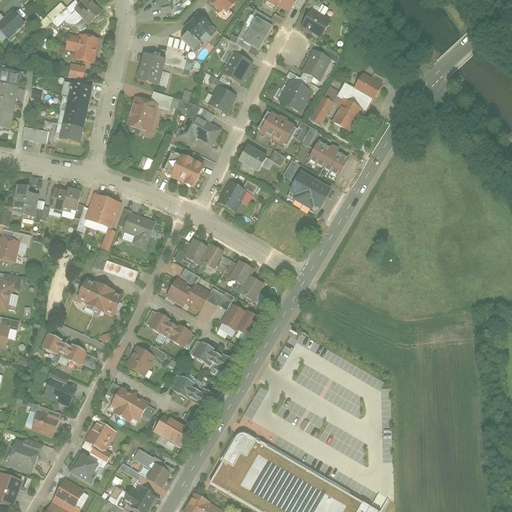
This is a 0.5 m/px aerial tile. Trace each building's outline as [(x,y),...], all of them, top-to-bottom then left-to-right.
[(104,14),(90,0),(87,0),(75,12),(89,28),(104,14)] [(208,0),(207,1),(221,14),(225,10),(227,13),(238,2),(235,0),(208,0)] [(267,0),(267,1),(290,14),(297,0),(267,0)] [(311,11),(300,30),(321,41),(332,22),(311,11)] [(25,26),(13,13),(0,24),(0,31),(9,41),(25,26)] [(199,42),(213,27),(200,15),(186,30),(190,34),(183,41),(198,55),(205,47),(199,42)] [(251,31),(266,40),(273,28),(258,20),(251,31)] [(244,43),(259,52),(266,40),(251,31),(244,43)] [(95,66),(101,41),(81,37),(80,39),(70,37),(67,53),(77,55),(76,62),(95,66)] [(301,72),(321,83),(332,61),(312,51),(301,72)] [(221,74),(241,86),(253,66),(233,53),(221,74)] [(145,56),(138,82),(161,88),(168,62),(145,56)] [(83,79),(85,67),(68,64),(66,76),(83,79)] [(19,77),(2,74),(0,87),(17,90),(19,77)] [(290,82),(279,103),(303,116),(313,95),(290,82)] [(93,90),(74,85),(71,99),(90,104),(93,90)] [(17,90),(0,87),(0,100),(15,103),(17,90)] [(329,87),(323,98),(330,101),(336,91),(329,87)] [(210,107),(228,116),(238,98),(219,89),(210,107)] [(135,98),(126,127),(150,134),(159,106),(135,98)] [(318,98),(311,123),(323,126),(331,101),(318,98)] [(90,104),(71,99),(67,113),(87,118),(90,104)] [(15,103),(0,100),(0,114),(12,117),(15,103)] [(337,112),(357,123),(363,111),(343,101),(337,112)] [(331,124),(351,134),(357,123),(337,112),(331,124)] [(87,118),(67,113),(64,127),(83,131),(87,118)] [(197,139),(213,148),(223,132),(192,113),(176,139),(191,148),(197,139)] [(12,117),(0,114),(0,128),(10,130),(12,117)] [(262,136),(285,149),(296,129),(273,116),(262,136)] [(299,124),(297,129),(299,130),(295,143),(309,148),(315,130),(299,124)] [(83,131),(64,127),(61,140),(80,145),(83,131)] [(309,163),(339,179),(350,160),(320,143),(309,163)] [(249,147),(240,163),(261,174),(269,159),(249,147)] [(164,176),(196,190),(206,168),(174,154),(164,176)] [(137,168),(146,172),(151,161),(142,157),(137,168)] [(291,180),(293,173),(295,174),(298,165),(289,162),(284,178),(291,180)] [(315,207),(323,212),(334,191),(304,174),(292,195),(297,198),(296,202),(313,211),(315,207)] [(246,181),(241,189),(255,197),(260,189),(246,181)] [(229,183),(217,203),(236,214),(247,193),(229,183)] [(32,189),(17,186),(13,209),(25,211),(23,219),(37,222),(41,198),(30,196),(32,189)] [(77,212),(82,193),(70,190),(69,194),(55,191),(51,211),(64,214),(65,209),(77,212)] [(108,200),(94,195),(85,221),(99,226),(108,200)] [(122,205),(108,200),(99,226),(113,231),(122,205)] [(8,228),(11,213),(3,211),(0,226),(8,228)] [(146,250),(156,223),(131,214),(124,233),(135,237),(132,245),(146,250)] [(1,238),(0,240),(0,260),(16,264),(21,243),(1,238)] [(193,241),(183,258),(199,267),(201,264),(215,272),(225,254),(209,245),(207,249),(193,241)] [(96,259),(93,269),(134,283),(138,272),(96,259)] [(256,272),(240,263),(230,280),(244,288),(240,295),(257,304),(267,286),(253,278),(256,272)] [(0,281),(0,310),(9,313),(15,285),(0,281)] [(79,302),(117,319),(126,299),(89,282),(79,302)] [(253,339),(264,321),(249,312),(247,315),(232,306),(221,325),(238,334),(239,331),(253,339)] [(185,348),(192,334),(180,327),(180,329),(170,324),(171,322),(158,314),(150,329),(165,338),(167,334),(173,337),(171,341),(185,348)] [(0,350),(6,352),(12,329),(0,325),(0,350)] [(48,336),(42,349),(61,358),(68,345),(48,336)] [(194,359),(227,378),(235,363),(225,357),(224,360),(214,354),(216,351),(203,343),(194,359)] [(68,345),(61,358),(81,367),(87,354),(68,345)] [(156,358),(136,348),(126,368),(145,378),(156,358)] [(43,394),(69,408),(78,391),(66,385),(69,379),(51,370),(47,379),(50,380),(43,394)] [(174,394),(206,411),(214,396),(203,390),(201,394),(194,391),(197,386),(182,378),(174,394)] [(150,404),(121,389),(112,407),(118,410),(114,416),(130,424),(133,418),(140,422),(150,404)] [(193,426),(198,415),(188,410),(183,421),(193,426)] [(33,432),(53,439),(60,421),(39,414),(33,432)] [(155,435),(182,450),(192,434),(164,419),(155,435)] [(117,433),(97,422),(85,442),(95,448),(91,455),(107,464),(112,456),(106,452),(117,433)] [(243,432),(213,484),(261,511),(384,511),(390,502),(377,494),(371,505),(267,446),(243,432)] [(17,441),(7,467),(31,476),(43,446),(27,440),(25,444),(17,441)] [(79,454),(68,473),(92,486),(98,475),(95,473),(99,465),(79,454)] [(148,481),(163,489),(171,475),(157,467),(148,481)] [(0,505),(14,510),(23,483),(0,475),(0,505)] [(65,481),(48,511),(82,511),(83,511),(77,508),(86,492),(65,481)] [(135,511),(136,511),(149,511),(157,499),(146,493),(142,498),(133,492),(127,502),(137,508),(135,511)] [(221,511),(222,511),(193,495),(183,511),(221,511)]
